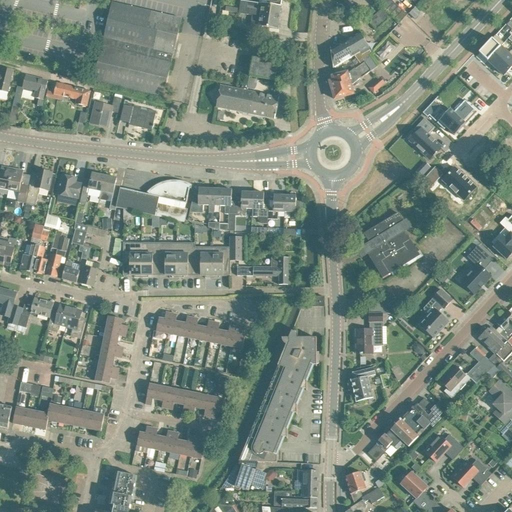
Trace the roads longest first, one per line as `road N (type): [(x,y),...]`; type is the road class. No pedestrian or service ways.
road 1 (residential): [(0,274),(93,297),(335,289)]
road 2 (residential): [(330,463),(362,445),(511,281)]
road 3 (residential): [(161,156),(175,109),(0,62)]
road 4 (residential): [(126,412),(151,305),(250,309)]
road 5 (tertiary): [(330,463),(335,289)]
road 6 (tertiary): [(161,156),(0,136)]
road 7 (tertiary): [(501,0),(393,110)]
road 8 (tertiary): [(325,132),(324,0)]
